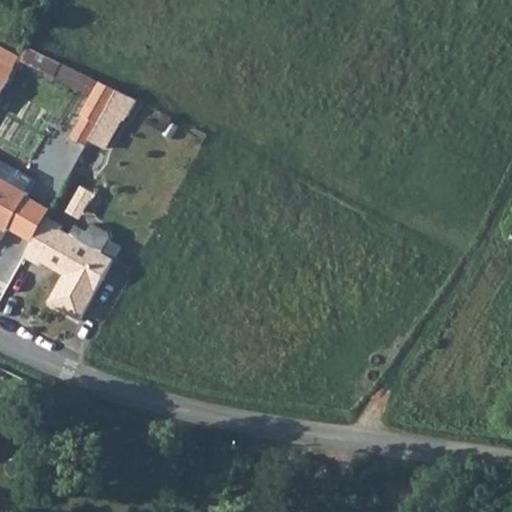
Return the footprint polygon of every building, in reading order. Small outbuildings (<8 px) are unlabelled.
[(0,57),(0,68),(14,76),(19,68),(0,57)] [(0,68),(0,100),(14,76),(0,68)] [(75,138),(90,146),(93,141),(113,105),(121,91),(102,81),(84,113),(87,115),(75,138)] [(113,105),(93,141),(109,149),(128,114),(113,105)] [(0,223),(11,230),(32,191),(0,172),(0,223)] [(67,227),(51,218),(39,238),(29,257),(45,266),(49,260),(71,272),(54,303),(85,320),(119,260),(65,231),(67,227)]
